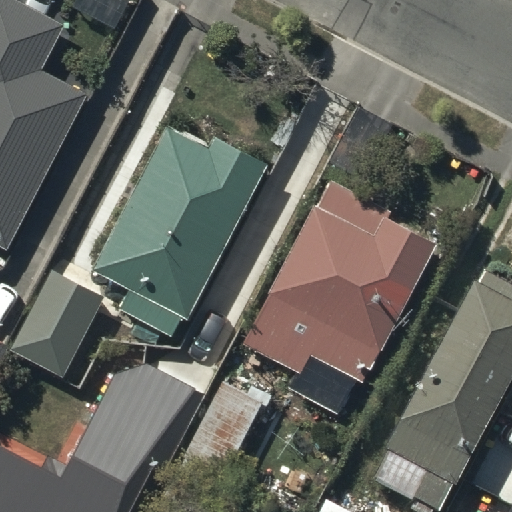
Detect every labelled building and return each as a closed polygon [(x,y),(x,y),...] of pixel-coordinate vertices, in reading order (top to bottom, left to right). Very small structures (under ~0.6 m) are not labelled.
[(62,29),(7,0),(0,0),(0,245),(7,249),(86,100),(38,74),(62,29)] [(204,133),(166,112),(93,243),(129,263),(119,281),(169,308),(260,145),(213,118),(204,133)] [(387,214),(329,185),(247,349),(300,375),(294,387),(345,413),(427,250),(380,227),(387,214)] [(59,358),(100,283),(51,256),(9,331),(59,358)] [(429,502),(511,341),(511,279),(475,261),(367,470),(429,502)] [(196,373),(144,346),(108,360),(58,457),(0,427),(0,511),(115,511),(147,451),(154,455),(196,373)] [(264,409),(223,388),(171,488),(212,509),(264,409)]
